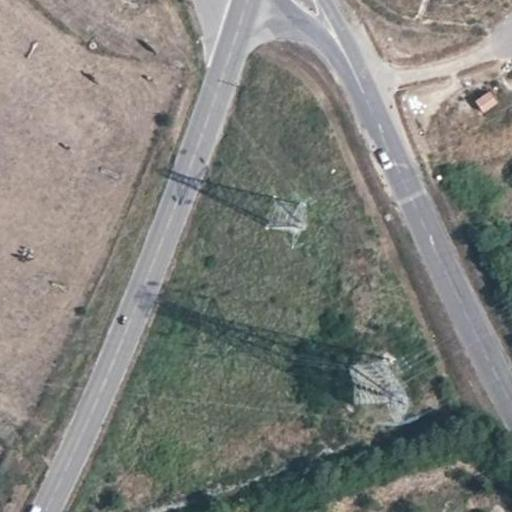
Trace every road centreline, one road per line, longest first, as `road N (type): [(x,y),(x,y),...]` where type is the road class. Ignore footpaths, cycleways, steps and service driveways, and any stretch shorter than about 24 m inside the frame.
road 1 (tertiary): [(43,511),(171,211),(246,0)]
road 2 (tertiary): [(306,0),(367,95),(511,403)]
